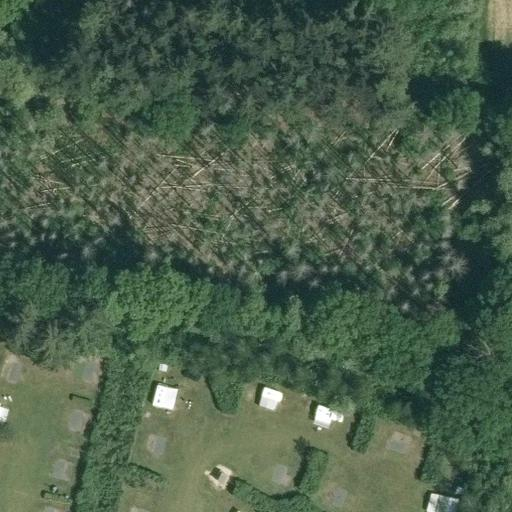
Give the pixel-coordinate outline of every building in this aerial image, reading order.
[(81,378),(108,379),(108,366),(82,365),(81,378)] [(6,366),(6,381),(26,382),(26,366),(6,366)] [(162,391),(162,403),(180,403),(180,392),(162,391)] [(0,408),(0,422),(18,428),(22,414),(0,408)] [(323,408),(320,423),(335,426),(338,411),(323,408)] [(80,429),(84,412),(69,409),(65,426),(80,429)] [(148,432),(145,450),(156,452),(159,434),(148,432)] [(176,455),(177,437),(159,436),(158,454),(176,455)] [(75,475),(76,461),(50,460),(50,474),(75,475)] [(274,479),(292,487),(300,469),(281,461),(274,479)] [(326,499),(344,507),(350,492),(332,484),(326,499)] [(438,511),(459,511),(460,497),(438,497),(438,511)] [(40,501),(36,511),(64,511),(66,508),(40,501)] [(129,511),(148,511),(150,509),(132,503),(129,511)]
